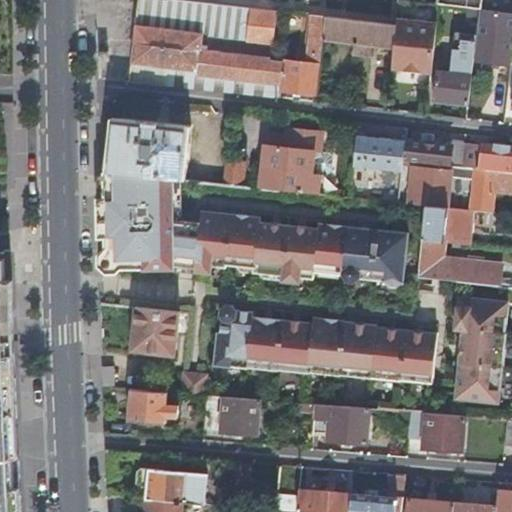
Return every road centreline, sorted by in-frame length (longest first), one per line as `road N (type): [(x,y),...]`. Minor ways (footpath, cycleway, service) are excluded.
road 1 (residential): [(511,131),(62,81)]
road 2 (residential): [(71,433),(511,473)]
road 3 (secondary): [(65,258),(62,81)]
road 4 (secondary): [(71,433),(65,258)]
